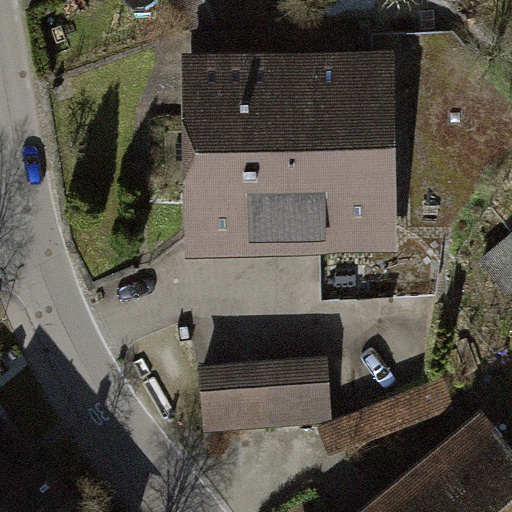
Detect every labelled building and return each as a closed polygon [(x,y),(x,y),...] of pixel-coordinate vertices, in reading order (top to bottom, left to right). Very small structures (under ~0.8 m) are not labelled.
[(398,50),(188,55),(192,259),(402,255),(398,50)] [(511,236),(481,262),(511,298),(511,297),(511,236)] [(331,357),(202,366),(207,432),(336,423),(331,357)] [(446,379),(322,428),(334,458),(458,410),(446,379)] [(511,511),(511,444),(487,414),(367,511),(511,511)] [(0,444),(0,511),(91,511),(49,463),(30,479),(0,444)]
